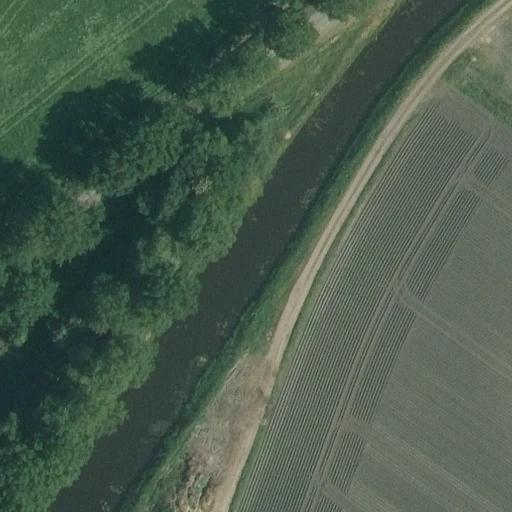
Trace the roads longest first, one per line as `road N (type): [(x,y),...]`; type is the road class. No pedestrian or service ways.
road 1 (track): [(239,511),(350,225),(411,107),(432,76),(511,8)]
road 2 (tertiary): [(0,274),(352,0)]
